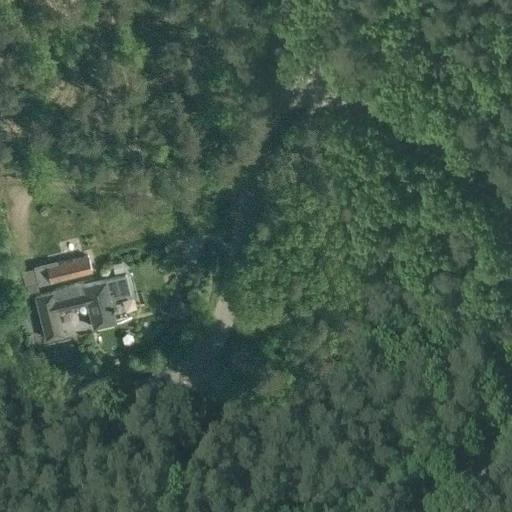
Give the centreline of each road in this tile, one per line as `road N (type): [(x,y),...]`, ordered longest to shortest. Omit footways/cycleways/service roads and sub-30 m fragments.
road 1 (unclassified): [(0,446),(186,377),(214,354),(272,90)]
road 2 (unclassified): [(511,222),(484,182),(415,129),(321,97),(272,90)]
road 3 (unclassified): [(428,511),(511,409)]
